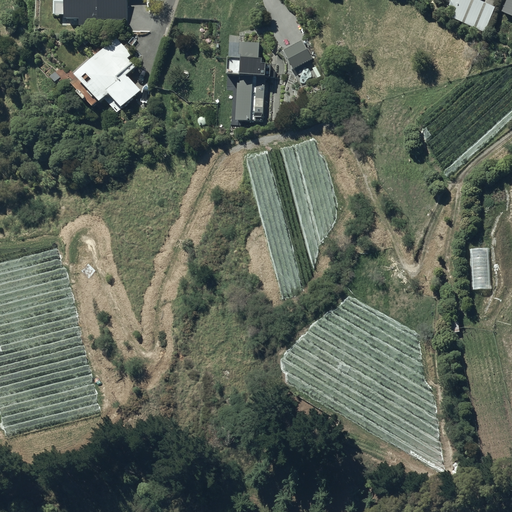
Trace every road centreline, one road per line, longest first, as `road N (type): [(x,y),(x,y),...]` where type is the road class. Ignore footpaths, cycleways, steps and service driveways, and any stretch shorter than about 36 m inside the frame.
road 1 (track): [(511,133),(454,183),(413,269),(405,267),(338,128),(241,146),(216,168),(193,210),(167,282),(159,354),(139,357),(102,250),(78,249),(79,317),(89,350)]
road 2 (track): [(465,173),(437,317),(446,434)]
